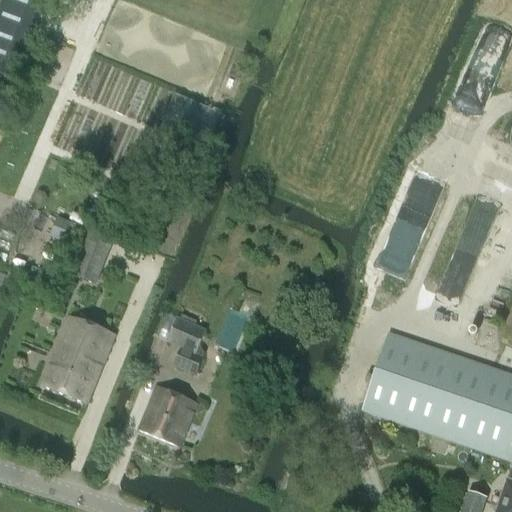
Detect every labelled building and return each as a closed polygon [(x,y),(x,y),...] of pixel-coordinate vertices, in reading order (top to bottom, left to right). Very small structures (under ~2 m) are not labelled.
[(0,96),(29,29),(40,2),(34,0),(3,0),(0,8),(0,96)] [(183,94),(168,122),(210,144),(225,116),(183,94)] [(462,244),(446,281),(463,288),(480,251),(462,244)] [(382,267),(410,278),(417,260),(389,250),(382,267)] [(79,256),(71,277),(94,287),(102,266),(79,256)] [(115,336),(69,318),(41,388),(86,406),(115,336)] [(205,355),(200,348),(206,333),(178,320),(168,343),(182,349),(173,368),(196,378),(204,360),(205,355)] [(511,511),(511,376),(390,335),(363,413),(511,463),(511,474),(500,508),(511,511)] [(179,448),(197,405),(156,388),(138,431),(179,448)] [(482,511),(486,500),(469,494),(462,511),(482,511)]
